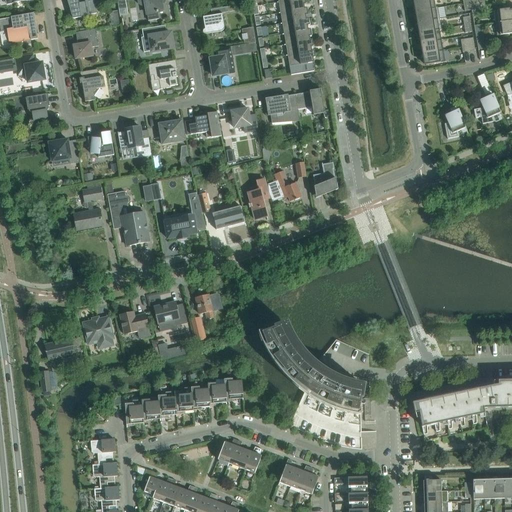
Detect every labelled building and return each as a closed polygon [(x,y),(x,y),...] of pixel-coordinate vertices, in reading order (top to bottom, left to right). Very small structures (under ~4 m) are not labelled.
[(97,14),(94,0),(65,0),(67,6),(69,6),(73,19),(81,18),(81,17),(97,14)] [(163,12),(160,0),(137,0),(138,3),(139,4),(140,5),(141,6),(142,6),(143,6),(145,6),(148,21),(159,19),(157,19),(156,13),(163,12)] [(293,0),(280,2),(282,13),(304,9),(304,5),(306,5),(305,0),(293,0)] [(436,9),(436,8),(434,0),(421,0),(415,1),(413,1),(414,6),(415,6),(416,11),(416,12),(436,9)] [(224,27),(222,15),(222,14),(222,13),(228,12),(233,11),(232,6),(227,7),(211,10),(212,16),(202,18),(206,34),(221,32),(222,31),(223,31),(223,30),(224,30),(224,29),(224,28),(224,27)] [(486,13),(485,6),(471,8),(471,11),(472,15),(486,13)] [(439,19),(438,8),(437,7),(436,8),(436,9),(416,12),(416,11),(415,12),(415,17),(417,16),(418,22),(418,23),(439,19)] [(304,9),(282,13),(284,24),(306,20),(306,19),(306,16),(308,16),(307,9),(307,8),(304,9)] [(511,21),(511,8),(494,11),(496,24),(511,21)] [(114,20),(111,21),(112,25),(120,24),(117,11),(113,12),(114,20)] [(34,31),(33,27),(35,26),(33,14),(0,19),(0,28),(1,32),(7,31),(9,44),(31,40),(38,39),(36,30),(34,31)] [(471,25),(469,17),(462,18),(464,26),(471,25)] [(306,20),(284,24),(285,34),(308,30),(307,27),(310,26),(308,19),(306,19),(306,20)] [(441,30),(439,19),(418,23),(418,22),(416,22),(417,27),(419,27),(420,33),(439,30),(441,30)] [(511,34),(511,21),(496,24),(497,36),(511,34)] [(472,32),(471,25),(464,26),(465,34),(472,32)] [(163,34),(161,26),(142,30),(143,38),(141,39),(144,53),(152,51),(152,52),(173,48),(171,33),(163,34)] [(255,43),(253,28),(242,30),(244,45),(255,43)] [(98,47),(95,30),(76,33),(78,45),(74,46),(76,59),(92,56),(91,48),(98,47)] [(308,30),(285,34),(287,45),(310,41),(309,37),(311,37),(310,30),(308,30)] [(441,41),(439,30),(420,33),(418,33),(419,38),(421,38),(422,43),(422,44),(441,41)] [(485,49),(483,35),(476,36),(478,50),(485,49)] [(475,51),(473,38),(467,39),(469,52),(475,51)] [(469,52),(467,39),(460,40),(463,53),(469,52)] [(310,41),(287,45),(289,56),(312,52),(312,51),(311,48),(313,47),(312,41),(312,40),(310,41)] [(443,51),(441,41),(422,44),(422,43),(420,44),(421,48),(423,48),(424,54),(424,55),(443,51)] [(216,58),(210,59),(213,77),(234,73),(230,47),(214,50),(216,58)] [(314,63),(313,58),(315,58),(314,51),(312,51),(312,52),(289,56),(291,67),(292,75),(313,72),(313,71),(312,63),(314,63)] [(445,62),(443,51),(424,55),(424,54),(422,54),(423,59),(424,59),(425,65),(424,65),(424,66),(445,62)] [(45,80),(42,63),(33,64),(32,56),(15,59),(18,76),(26,74),(28,83),(45,80)] [(177,77),(176,72),(175,73),(174,70),(177,69),(176,61),(148,65),(150,76),(151,81),(152,91),(157,90),(160,89),(160,90),(171,88),(170,87),(178,86),(176,78),(177,77)] [(105,88),(103,77),(99,78),(97,70),(80,73),(81,79),(79,79),(80,84),(82,84),(83,88),(81,88),(83,103),(85,102),(95,101),(94,93),(96,89),(105,88)] [(124,83),(125,95),(133,94),(132,82),(124,83)] [(511,82),(503,86),(507,95),(511,94),(511,82)] [(503,120),(490,89),(489,89),(490,92),(484,94),(486,99),(480,101),(483,108),(479,109),(474,110),(475,119),(481,118),(482,124),(493,122),(492,117),(493,116),(496,123),(503,120)] [(324,113),(320,90),(309,92),(295,95),(297,110),(312,108),(313,115),(324,113)] [(49,106),(48,95),(50,95),(50,94),(23,99),(26,99),(28,110),(29,110),(29,111),(29,112),(30,112),(30,113),(31,113),(32,113),(34,121),(48,119),(46,111),(47,111),(47,110),(48,110),(48,109),(49,108),(49,107),(49,106)] [(299,122),(297,110),(295,95),(280,97),(280,96),(265,99),(268,116),(270,116),(272,124),(299,122)] [(448,124),(445,124),(447,139),(458,137),(457,132),(466,128),(455,104),(454,104),(455,107),(449,110),(451,114),(445,116),(448,124)] [(258,131),(256,116),(249,117),(248,109),(231,112),(234,128),(243,127),(245,133),(258,131)] [(222,136),(218,114),(217,114),(195,118),(195,120),(185,122),(187,136),(198,134),(205,133),(206,138),(221,136),(221,137),(222,136)] [(185,141),(182,120),(158,124),(162,145),(185,141)] [(148,138),(142,139),(140,127),(137,128),(137,126),(127,127),(128,129),(125,130),(125,132),(118,133),(118,132),(117,133),(120,150),(121,150),(121,149),(128,148),(128,149),(136,147),(138,159),(152,156),(148,138)] [(114,156),(110,132),(100,134),(100,135),(88,138),(89,148),(91,148),(90,154),(98,155),(98,158),(114,156)] [(80,163),(76,142),(68,143),(68,140),(49,143),(52,162),(69,159),(70,165),(80,163)] [(306,177),(303,163),(295,164),(298,179),(306,177)] [(337,190),(333,163),(322,165),(322,164),(321,164),(323,174),(313,176),(315,187),(314,187),(316,198),(324,195),(337,190)] [(273,175),(279,189),(284,199),(288,198),(290,202),(301,198),(296,183),(289,185),(284,171),(273,175)] [(268,220),(262,201),(269,199),(264,180),(257,182),(259,191),(248,194),(250,202),(248,202),(250,210),(252,210),(255,220),(266,217),(267,221),(268,220)] [(158,184),(150,185),(153,201),(161,200),(158,184)] [(103,226),(100,210),(93,211),(92,201),(103,199),(101,188),(83,191),(85,203),(87,202),(89,212),(74,214),(77,231),(103,226)] [(149,242),(144,213),(122,217),(121,209),(128,207),(127,203),(128,203),(129,203),(130,202),(130,201),(131,201),(131,200),(131,199),(131,198),(130,198),(130,197),(129,196),(128,196),(127,195),(126,195),(126,196),(125,192),(107,195),(113,228),(123,227),(127,246),(149,242)] [(210,211),(206,194),(198,196),(203,213),(210,211)] [(245,223),(240,206),(212,214),(216,230),(245,223)] [(183,218),(164,222),(167,239),(177,237),(177,239),(187,237),(187,235),(197,234),(196,230),(199,230),(199,232),(206,231),(202,213),(201,213),(192,214),(192,216),(183,218)] [(209,297),(208,295),(195,298),(200,315),(205,313),(207,320),(214,318),(212,312),(222,309),(219,296),(217,294),(209,297)] [(175,302),(154,307),(158,324),(160,333),(176,329),(176,326),(187,324),(183,304),(176,306),(175,302)] [(151,337),(145,314),(134,317),(133,312),(120,315),(124,335),(137,332),(139,338),(141,340),(151,337)] [(113,339),(108,318),(99,320),(98,318),(92,319),(93,322),(84,324),(89,344),(98,342),(99,349),(112,345),(111,339),(113,339)] [(271,330),(258,332),(260,337),(262,342),(264,347),(267,351),(269,356),(272,360),(275,364),(278,368),(281,372),(285,376),(288,380),(292,383),(296,387),(297,388),(304,393),(293,419),(290,425),(295,428),(300,431),(305,434),(311,436),(316,439),(321,441),(327,443),(333,444),(338,446),(340,446),(342,447),(346,448),(350,448),(354,449),(358,450),(362,450),(361,415),(364,414),(364,415),(365,415),(371,415),(370,402),(370,398),(370,380),(365,379),(361,379),(357,378),(353,377),(348,375),(344,374),(340,372),(336,370),(333,368),(329,366),(321,360),(320,360),(316,365),(313,362),(309,359),(306,355),(303,352),(300,348),(297,344),(295,341),(292,337),(290,332),(288,328),(287,324),(271,330)] [(75,354),(72,339),(45,345),(48,360),(75,354)] [(166,346),(158,348),(160,354),(161,362),(188,356),(187,351),(186,347),(167,352),(166,346)] [(50,392),(48,372),(40,373),(42,392),(43,392),(44,398),(50,397),(49,392),(50,392)] [(232,379),(224,380),(224,386),(225,386),(226,405),(227,405),(226,403),(226,400),(235,399),(242,399),(242,401),(243,401),(242,381),(233,382),(232,379)] [(216,383),(207,384),(208,390),(210,409),(210,407),(210,404),(218,404),(226,403),(226,405),(225,386),(224,386),(224,380),(216,380),(216,383)] [(464,427),(464,419),(471,417),(473,425),(477,424),(476,416),(485,414),(484,409),(511,408),(511,380),(493,381),(493,388),(425,403),(425,400),(412,403),(415,414),(419,413),(423,435),(427,434),(427,426),(434,425),(436,433),(440,432),(440,424),(447,422),(448,430),(452,429),(452,421),(459,420),(461,427),(464,427)] [(199,387),(191,388),(191,394),(192,394),(193,413),(194,413),(193,411),(193,408),(201,408),(209,407),(209,409),(210,409),(208,390),(200,390),(199,387)] [(183,391),(174,392),(175,398),(176,412),(176,413),(177,417),(177,415),(177,412),(185,412),(193,411),(193,413),(192,394),(191,394),(191,388),(183,388),(183,391)] [(166,395),(158,396),(158,402),(159,402),(160,416),(160,417),(160,421),(160,417),(168,416),(176,415),(176,417),(177,417),(176,413),(176,412),(175,398),(174,392),(166,392),(166,395)] [(150,399),(141,400),(142,406),(144,425),(144,424),(144,421),(152,420),(160,419),(160,421),(160,417),(160,416),(159,402),(158,402),(150,403),(150,399)] [(133,404),(125,404),(127,428),(127,425),(135,424),(143,424),(143,425),(144,425),(142,406),(141,400),(133,401),(133,404)] [(229,464),(237,441),(234,439),(231,445),(225,443),(225,442),(224,442),(218,460),(229,464)] [(115,440),(91,441),(91,448),(92,452),(93,454),(95,454),(98,454),(98,465),(106,464),(106,459),(113,458),(113,452),(115,452),(115,440)] [(248,462),(242,460),(246,450),(239,448),(241,442),(237,441),(229,464),(245,470),(248,462)] [(255,474),(261,456),(259,455),(262,450),(255,447),(252,453),(246,450),(242,460),(248,462),(245,470),(255,474)] [(290,487),(297,469),(296,469),(290,467),(292,461),(288,460),(279,483),(290,487)] [(117,476),(116,464),(106,464),(98,465),(92,465),(93,472),(93,476),(95,478),(97,477),(97,478),(99,477),(100,489),(108,488),(107,483),(115,482),(114,476),(117,476)] [(301,491),(309,468),(306,466),(303,472),(297,469),(290,487),(301,491)] [(312,495),(319,477),(318,477),(312,475),(313,469),(309,468),(301,491),(312,495)] [(154,496),(159,480),(159,481),(156,480),(157,474),(146,470),(143,478),(148,481),(144,492),(153,496),(154,496)] [(432,476),(423,476),(423,477),(424,477),(424,481),(423,481),(423,492),(441,492),(441,480),(432,481),(432,476)] [(367,493),(367,477),(348,478),(348,489),(351,488),(351,494),(367,493)] [(163,503),(172,479),(168,478),(166,483),(160,481),(159,480),(154,496),(153,496),(152,498),(163,503)] [(174,507),(181,488),(180,489),(174,487),(176,481),(172,479),(163,503),(174,507)] [(484,499),(483,480),(473,481),(473,500),(484,499)] [(494,499),(494,480),(483,480),(484,499),(494,499)] [(504,499),(504,480),(494,480),(494,499),(504,499)] [(185,511),(193,487),(190,486),(187,491),(181,489),(181,488),(174,507),(185,511)] [(188,511),(196,511),(202,496),(202,497),(195,494),(197,489),(193,487),(185,511),(188,511)] [(119,500),(118,488),(108,488),(100,489),(94,489),(95,496),(95,500),(97,502),(99,501),(99,502),(101,501),(102,510),(101,511),(109,511),(109,507),(117,506),(116,500),(119,500)] [(441,503),(441,492),(423,492),(424,503),(441,503)] [(368,510),(367,493),(351,494),(348,494),(349,505),(351,505),(351,510),(368,510)] [(208,511),(215,495),(211,494),(209,499),(202,497),(203,496),(202,496),(196,511),(208,511)] [(208,511),(220,511),(224,504),(223,504),(223,505),(217,502),(219,497),(215,495),(208,511)] [(238,511),(239,511),(237,510),(239,504),(232,502),(230,507),(224,505),(224,504),(220,511),(238,511)] [(448,511),(448,502),(441,503),(424,503),(423,511),(448,511)]
